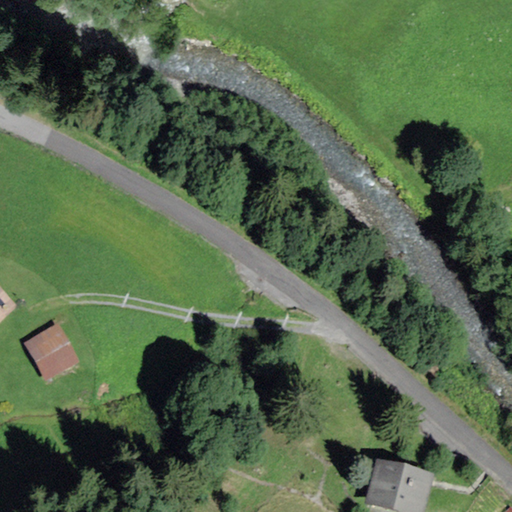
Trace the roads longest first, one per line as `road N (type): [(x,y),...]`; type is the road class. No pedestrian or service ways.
road 1 (unclassified): [(0,118),(182,212),(338,319),(511,482)]
road 2 (track): [(39,309),(99,298),(211,320),(322,327),(338,319)]
